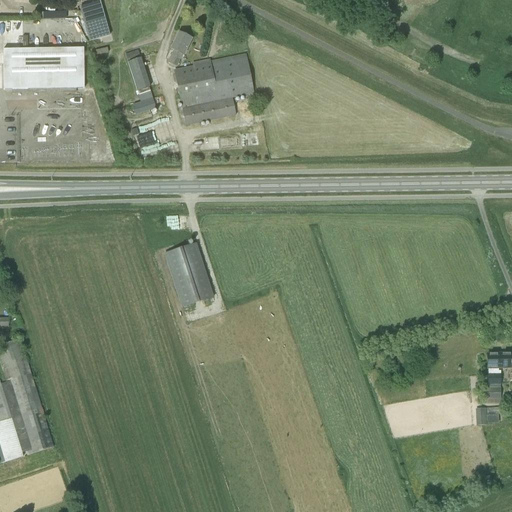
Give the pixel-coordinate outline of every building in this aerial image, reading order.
[(79,8),(89,42),(110,36),(100,2),(79,8)] [(170,49),(173,50),(167,63),(176,68),(182,55),(183,55),(191,40),(178,33),(170,49)] [(37,90),(83,89),(83,86),(83,49),(2,50),(3,90),(37,90)] [(137,91),(151,87),(140,49),(126,53),(137,91)] [(182,108),(252,94),(244,56),(208,63),(208,61),(191,65),(192,68),(173,72),(178,96),(179,96),(182,108)] [(152,98),(133,105),(136,115),(156,109),(152,98)] [(185,127),(236,116),(232,99),(181,109),(185,127)] [(164,254),(181,308),(212,298),(195,244),(164,254)] [(8,319),(0,318),(0,327),(8,328),(8,319)] [(0,464),(23,457),(22,453),(27,452),(28,455),(54,447),(19,339),(0,345),(0,366),(5,383),(0,385),(0,383),(0,464)] [(487,369),(488,388),(485,389),(485,404),(500,404),(500,375),(498,375),(498,369),(511,369),(511,367),(511,354),(511,355),(511,354),(487,354),(487,369)] [(485,409),(475,410),(476,426),(486,426),(485,409)] [(487,424),(498,423),(498,416),(487,417),(487,424)]
